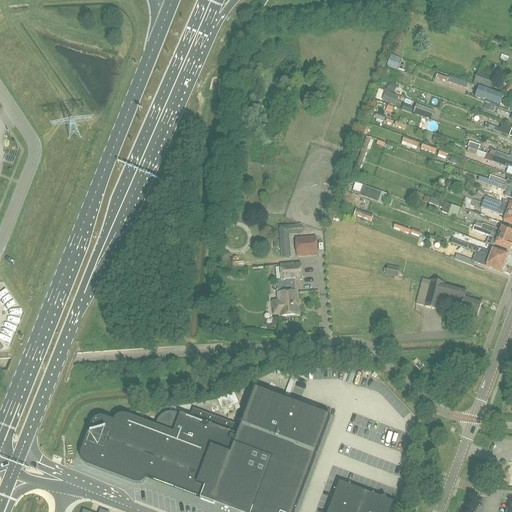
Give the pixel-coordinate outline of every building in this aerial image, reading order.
[(477,75),(473,85),(495,93),(498,83),(477,75)] [(504,97),(479,87),(475,98),(500,108),(504,97)] [(388,103),(392,95),(385,92),(382,101),(388,103)] [(436,111),(417,104),(414,113),(433,120),(436,111)] [(378,122),(388,124),(390,119),(379,116),(378,122)] [(399,127),(410,131),(411,127),(400,123),(399,127)] [(484,127),(498,133),(499,129),(485,124),(484,127)] [(406,146),(422,150),(423,143),(407,140),(406,146)] [(481,145),(470,141),(469,146),(480,150),(481,145)] [(426,147),(425,153),(440,155),(441,149),(426,147)] [(494,157),(511,163),(511,158),(491,150),(489,155),(494,157)] [(443,152),(441,159),(450,161),(452,155),(443,152)] [(511,163),(494,157),(492,162),(508,169),(509,167),(511,168),(511,163)] [(482,179),(504,187),(511,189),(511,184),(506,182),(490,176),(488,181),(482,178),(482,179)] [(511,199),(511,200),(511,199),(511,189),(504,187),(482,179),(481,183),(491,187),(491,186),(503,191),(511,194),(511,199)] [(363,186),(359,197),(377,203),(381,193),(363,186)] [(482,204),(511,215),(511,204),(510,203),(509,208),(502,206),(503,204),(485,197),(482,204)] [(431,198),(429,204),(443,209),(442,212),(449,215),(452,206),(431,198)] [(481,208),(483,209),(505,217),(503,222),(511,225),(511,215),(482,204),(481,208)] [(456,207),(451,225),(466,229),(468,223),(460,221),(464,209),(456,207)] [(354,217),(362,217),(362,208),(354,208),(354,217)] [(474,226),(474,227),(511,240),(511,229),(502,226),(500,231),(482,224),(481,229),(474,226)] [(279,227),(281,258),(288,257),(286,234),(301,232),(300,225),(279,227)] [(511,243),(511,240),(474,227),(472,230),(497,240),(495,244),(510,250),(511,243)] [(295,240),(297,257),(315,254),(314,238),(295,240)] [(452,239),(450,243),(505,263),(508,254),(493,248),(493,249),(471,241),(470,245),(452,239)] [(450,243),(476,253),(473,262),(486,267),(501,272),(505,263),(450,243)] [(464,263),(466,259),(456,255),(454,260),(464,263)] [(276,282),(277,294),(278,301),(272,302),(273,316),(279,315),(279,317),(298,315),(295,280),(301,280),(300,264),(280,265),(281,281),(276,282)] [(398,278),(399,269),(391,267),(387,267),(385,276),(398,278)] [(418,298),(416,305),(425,307),(438,310),(442,297),(463,302),(460,310),(477,316),(481,304),(482,303),(471,299),(472,297),(465,295),(466,292),(467,291),(445,285),(445,284),(432,280),(431,282),(423,279),(423,281),(422,285),(418,298)] [(155,426),(128,416),(127,415),(124,415),(120,415),(117,416),(115,419),(114,421),(105,418),(102,417),(98,417),(95,419),(93,421),(91,424),(81,452),(80,455),(80,458),(82,461),(84,464),(87,466),(134,483),(137,484),(140,483),(143,482),(146,480),(147,477),(201,498),(203,498),(206,499),(209,499),(212,497),(214,495),(216,492),(243,502),(243,506),(243,509),(244,511),(294,511),(330,417),(255,389),(241,426),(193,408),(190,418),(180,414),(180,415),(176,413),(172,412),(167,413),(162,415),(159,418),(156,422),(155,426)] [(389,511),(393,503),(387,500),(385,496),(380,498),(339,483),(328,511),(389,511)]
